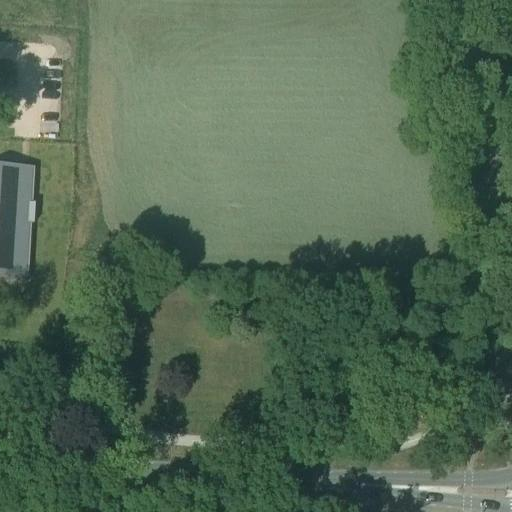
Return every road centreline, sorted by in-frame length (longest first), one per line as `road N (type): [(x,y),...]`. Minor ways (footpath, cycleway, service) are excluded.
road 1 (primary): [(344,485),(0,465)]
road 2 (unclassified): [(511,269),(470,0)]
road 3 (primary): [(344,485),(511,511)]
road 4 (primary): [(511,478),(344,485)]
